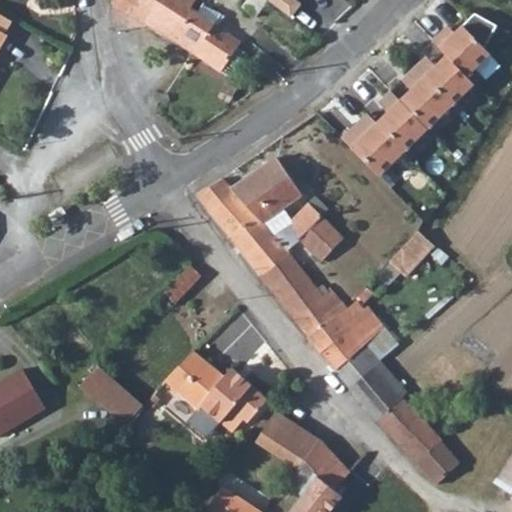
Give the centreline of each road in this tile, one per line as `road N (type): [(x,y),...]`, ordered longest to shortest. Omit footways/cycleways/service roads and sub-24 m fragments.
road 1 (residential): [(431,497),(270,338),(165,181)]
road 2 (unclassified): [(165,181),(294,93),(393,0)]
road 3 (unclassified): [(0,278),(165,181)]
road 4 (residential): [(0,167),(20,180),(129,115)]
road 5 (residential): [(129,115),(100,55),(89,0)]
